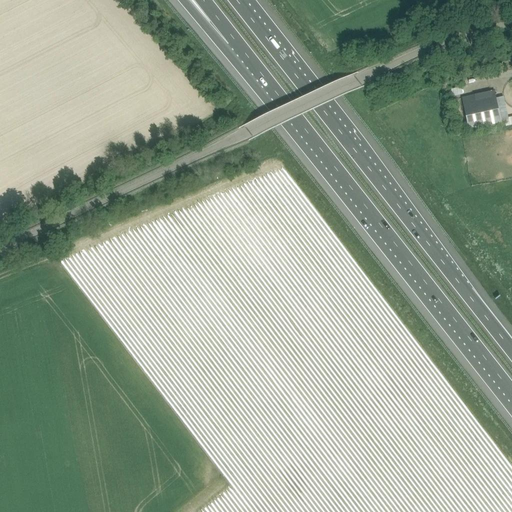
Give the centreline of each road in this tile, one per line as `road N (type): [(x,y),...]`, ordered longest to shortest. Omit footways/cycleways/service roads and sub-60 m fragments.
road 1 (unclassified): [(0,248),(415,53),(511,25)]
road 2 (motorway): [(511,350),(236,0)]
road 3 (motorway): [(240,47),(511,391)]
